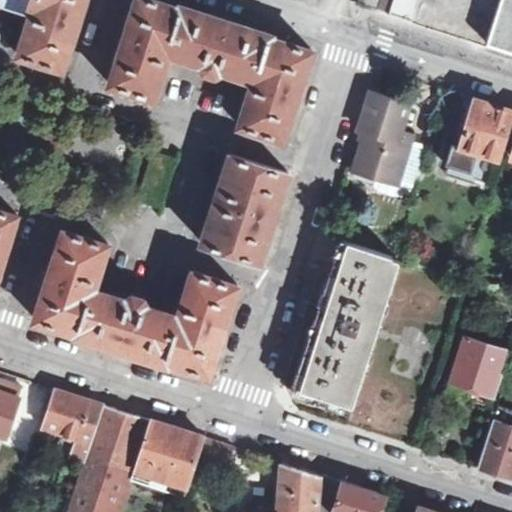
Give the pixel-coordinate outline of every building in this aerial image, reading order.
[(3,0),(34,9),(33,12),(19,55),(64,69),(78,26),(85,0),(3,0)] [(298,98),(313,50),(272,37),(273,35),(225,19),(181,5),(181,8),(156,0),(137,0),(125,39),(111,84),(155,98),(168,57),(170,54),(203,63),(202,67),(204,72),(210,73),(216,75),(220,73),(221,69),(254,80),(253,84),(241,125),(285,140),(298,98)] [(359,0),(359,3),(390,13),(394,0),(359,0)] [(511,0),(500,0),(485,45),(487,45),(511,53),(511,0)] [(356,171),(376,177),(373,185),(376,193),(401,201),(411,196),(425,155),(421,145),(410,141),(412,136),(400,131),(409,103),(371,91),(359,130),(368,132),(356,171)] [(498,158),(511,114),(511,109),(475,98),(460,146),(498,158)] [(178,158),(154,150),(138,200),(162,207),(170,183),(178,158)] [(275,216),(289,172),(232,153),(217,198),(203,242),(261,261),(275,216)] [(18,214),(0,208),(0,270),(4,259),(18,214)] [(95,286),(109,243),(65,229),(51,274),(36,319),(78,332),(77,335),(123,349),(168,363),(169,361),(210,375),(226,326),(239,285),(194,271),(181,312),(180,316),(146,305),(148,301),(146,297),(140,295),(133,293),(129,296),(128,299),(95,289),(95,286)] [(320,305),(318,313),(377,331),(400,259),(400,257),(341,238),(320,305)] [(318,313),(320,305),(305,301),(301,315),(315,320),(318,313)] [(377,331),(318,313),(315,320),(294,386),(352,405),(353,405),(377,331)] [(511,368),(511,363),(511,351),(466,338),(453,381),(463,384),(461,397),(490,406),(503,366),(511,368)] [(41,405),(48,408),(55,388),(47,385),(41,405)] [(91,445),(105,404),(95,401),(60,389),(55,388),(48,408),(42,428),(79,441),(91,445)] [(0,433),(6,435),(18,397),(0,390),(0,433)] [(119,511),(132,478),(151,419),(127,411),(111,406),(105,404),(91,445),(86,461),(67,511),(119,511)] [(511,409),(498,405),(493,422),(511,428),(511,409)] [(157,421),(151,419),(132,478),(184,496),(194,469),(205,436),(188,430),(157,421)] [(511,428),(493,422),(478,466),(483,467),(511,476),(511,428)] [(205,436),(194,469),(221,478),(227,461),(232,445),(205,436)] [(86,461),(91,445),(79,441),(74,456),(86,461)] [(320,511),(324,474),(318,472),(296,465),(283,461),(279,511),(320,511)] [(334,477),(324,474),(320,511),(323,511),(333,511),(343,481),(334,477)] [(343,481),(333,511),(379,511),(386,494),(344,480),(343,481)]
